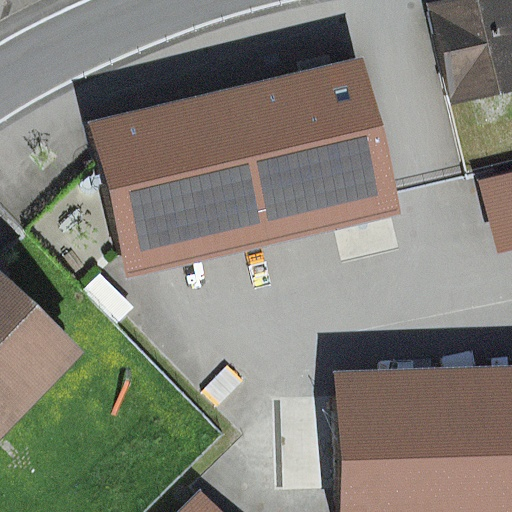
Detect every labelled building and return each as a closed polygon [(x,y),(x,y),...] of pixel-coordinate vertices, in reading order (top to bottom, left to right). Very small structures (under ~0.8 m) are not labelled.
[(511,0),(449,0),(425,5),(452,109),(511,94),(511,0)] [(365,58),(93,123),(130,280),(403,215),(398,194),(365,58)] [(511,180),(486,187),(503,255),(511,253),(511,180)] [(0,270),(0,442),(86,357),(0,270)] [(99,275),(83,291),(118,325),(134,309),(99,275)] [(511,511),(511,370),(332,376),(336,511),(511,511)] [(218,511),(198,492),(178,511),(218,511)]
